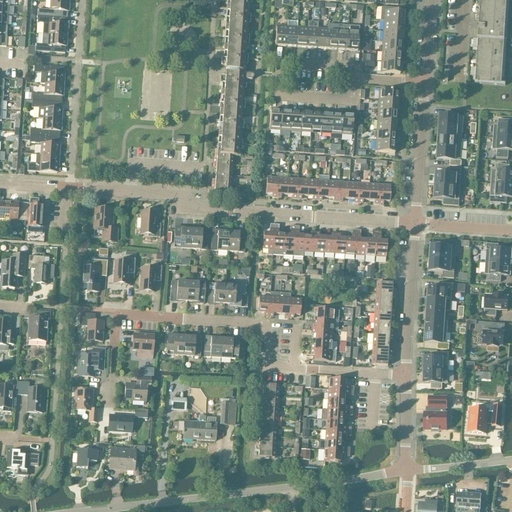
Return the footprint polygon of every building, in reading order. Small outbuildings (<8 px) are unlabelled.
[(37,10),(37,17),(38,17),(66,19),(67,13),(68,13),(69,1),(50,0),(49,11),(37,10)] [(221,84),(217,155),(237,157),(237,151),(241,151),(242,142),(238,142),(239,130),(243,131),(243,122),(239,122),(240,110),(244,110),(245,101),(241,101),(241,90),(245,90),(246,85),(242,85),(242,80),(250,81),(251,81),(252,81),(252,80),(253,80),(253,79),(253,78),(253,77),(253,76),(252,76),(251,75),(250,75),(242,75),(243,65),(247,66),(248,57),(244,57),(244,45),(248,45),(249,36),(245,36),(246,25),(250,25),(250,16),(246,16),(247,4),(251,5),(251,0),(226,0),(223,59),(221,59),(220,67),(225,67),(225,77),(220,77),(219,84),(221,84)] [(480,0),(479,13),(477,40),(475,84),(505,86),(505,85),(501,85),(506,0),(480,0)] [(288,2),(275,1),(275,9),(281,10),(282,6),(288,6),(288,2)] [(0,6),(0,16),(3,17),(8,17),(8,7),(3,6),(0,6)] [(380,8),(380,22),(383,22),(403,23),(403,13),(401,13),(401,10),(380,8)] [(38,17),(38,22),(39,22),(39,24),(42,24),(42,35),(48,35),(67,37),(67,25),(66,25),(66,19),(38,17)] [(287,28),(285,47),(295,48),(297,28),(297,22),(287,22),(287,28)] [(383,22),(383,32),(402,34),(403,23),(383,22)] [(327,30),(326,50),(336,50),(338,31),(338,26),(328,25),(327,30)] [(338,31),(336,50),(346,51),(348,32),(348,27),(338,26),(338,31)] [(276,27),(275,46),(285,47),(287,28),(276,27)] [(348,32),(346,51),(357,52),(359,32),(359,27),(348,27),(348,32)] [(297,28),(295,48),(306,48),(307,29),(297,28)] [(307,29),(306,48),(316,49),(317,30),(307,29)] [(317,30),(316,49),(326,50),(327,30),(317,30)] [(383,32),(382,42),(401,44),(402,34),(383,32)] [(35,47),(35,52),(64,54),(65,48),(66,48),(67,37),(48,35),(42,35),(41,45),(35,45),(35,47)] [(382,42),(381,53),(401,54),(401,44),(382,42)] [(28,47),(27,56),(28,56),(33,56),(35,56),(35,52),(35,47),(28,47)] [(381,53),(381,63),(400,64),(401,54),(381,53)] [(381,63),(380,74),(399,75),(400,64),(381,63)] [(34,67),(33,74),(40,74),(39,85),(45,85),(63,86),(64,75),(63,75),(63,68),(34,67)] [(32,95),(31,102),(61,104),(61,97),(63,97),(63,86),(45,85),(44,96),(32,95)] [(379,91),(378,101),(397,102),(398,92),(379,91)] [(378,101),(377,111),(397,113),(397,102),(378,101)] [(31,102),(31,109),(38,109),(37,120),(42,120),(61,121),(62,110),(61,110),(61,104),(31,102)] [(269,131),(280,132),(281,112),(270,111),(269,131)] [(377,111),(377,122),(396,123),(397,113),(377,111)] [(281,112),(280,132),(290,132),(291,113),(281,112)] [(291,113),(290,132),(300,133),(301,113),(291,113)] [(301,113),(300,133),(310,134),(312,114),(301,113)] [(312,114),(310,134),(320,134),(322,115),(312,114)] [(322,115),(320,134),(331,135),(332,115),(322,115)] [(332,115),(331,135),(341,136),(342,116),(332,115)] [(342,116),(341,136),(352,136),(353,117),(342,116)] [(440,116),(439,127),(463,129),(463,118),(440,116)] [(30,130),(29,137),(59,139),(59,132),(60,132),(61,121),(42,120),(42,131),(30,130)] [(493,138),(511,139),(511,126),(511,121),(498,120),(498,126),(494,126),(493,138)] [(377,122),(376,132),(395,133),(396,123),(377,122)] [(439,127),(438,138),(462,140),(463,129),(439,127)] [(376,132),(375,142),(395,143),(395,133),(376,132)] [(29,142),(29,144),(41,145),(40,155),(59,156),(60,145),(58,145),(59,139),(29,137),(29,142)] [(438,138),(437,151),(461,152),(462,140),(438,138)] [(511,153),(511,139),(493,138),(492,151),(497,151),(496,159),(508,159),(508,153),(511,153)] [(374,153),(394,154),(395,143),(375,142),(374,153)] [(437,151),(437,160),(450,161),(449,167),(461,168),(461,161),(460,161),(461,152),(437,151)] [(27,165),(27,172),(56,174),(57,167),(58,167),(59,156),(40,155),(35,155),(35,165),(27,165)] [(213,161),(212,165),(232,167),(233,157),(237,157),(217,155),(216,161),(213,161)] [(212,165),(212,170),(216,170),(215,176),(231,177),(232,167),(212,165)] [(497,173),(491,173),(490,186),(511,187),(511,174),(509,174),(509,166),(498,165),(497,173)] [(435,187),(460,189),(461,170),(450,169),(449,175),(436,174),(435,187)] [(211,181),(211,186),(231,187),(231,177),(215,176),(215,181),(211,181)] [(266,179),(265,195),(272,195),(271,199),(276,199),(277,180),(266,179)] [(277,180),(276,199),(280,200),(280,196),(286,196),(287,180),(277,180)] [(287,180),(286,196),(292,197),(292,200),(296,201),(297,181),(287,180)] [(297,181),(296,201),(301,201),(301,197),(307,198),(308,181),(297,181)] [(308,181),(307,198),(312,198),(312,202),(316,202),(318,182),(308,181)] [(318,182),(316,202),(321,202),(321,199),(327,199),(328,183),(318,182)] [(328,183),(327,199),(333,200),(333,203),(337,203),(338,184),(328,183)] [(338,184),(337,203),(342,204),(342,200),(348,200),(349,184),(338,184)] [(349,184),(348,200),(353,201),(353,204),(357,205),(359,185),(349,184)] [(359,185),(357,205),(362,205),(362,201),(368,202),(369,186),(359,185)] [(211,186),(211,190),(214,190),(214,197),(230,198),(231,187),(211,186)] [(369,186),(368,202),(374,202),(373,206),(378,206),(379,186),(369,186)] [(379,186),(378,206),(382,206),(383,203),(389,203),(390,187),(379,186)] [(489,198),(489,204),(500,205),(506,205),(507,199),(511,199),(511,187),(490,186),(490,198),(489,198)] [(459,207),(460,189),(435,187),(434,200),(443,201),(443,206),(459,207)] [(23,205),(22,221),(28,222),(27,234),(42,235),(42,229),(43,206),(38,206),(38,200),(32,199),(31,199),(31,200),(30,200),(29,200),(29,201),(29,205),(23,205)] [(0,219),(2,220),(2,226),(9,226),(10,220),(22,221),(23,205),(0,203),(0,219)] [(112,210),(96,209),(94,231),(102,231),(102,243),(116,244),(117,230),(110,229),(112,210)] [(142,212),(140,236),(152,237),(152,238),(159,239),(160,225),(154,225),(155,213),(142,212)] [(263,234),(262,250),(268,251),(267,256),(272,256),(274,226),(270,225),(269,235),(263,234)] [(274,226),(272,256),(282,257),(284,236),(278,235),(279,226),(274,226)] [(284,236),(282,257),(292,257),(294,227),(290,227),(289,236),(284,236)] [(294,227),(292,257),(303,258),(303,253),(304,237),(298,237),(299,227),(294,227)] [(175,249),(190,250),(191,231),(181,230),(181,229),(176,228),(174,228),(173,249),(175,249)] [(191,231),(190,250),(204,251),(207,251),(208,230),(206,230),(201,230),(201,232),(191,231)] [(212,252),(227,253),(228,233),(218,233),(219,231),(213,231),(212,230),(210,252),(212,252)] [(345,240),(344,256),(354,257),(356,231),(351,231),(351,240),(345,240)] [(356,231),(354,257),(364,257),(365,241),(360,241),(360,231),(356,231)] [(228,233),(227,253),(242,253),(242,254),(244,254),(245,233),(243,232),(243,233),(238,232),(238,234),(228,233)] [(365,241),(364,257),(374,258),(376,232),(372,232),(371,241),(365,241)] [(376,232),(374,258),(385,259),(386,242),(380,242),(381,233),(376,232)] [(304,237),(303,253),(313,254),(314,234),(310,234),(310,237),(304,237)] [(314,234),(313,254),(323,254),(325,238),(319,238),(319,234),(314,234)] [(325,238),(323,254),(334,255),(335,235),(331,235),(330,239),(325,238)] [(335,235),(334,255),(344,256),(345,240),(339,239),(340,236),(335,235)] [(430,246),(429,259),(455,261),(456,243),(445,242),(445,247),(430,246)] [(485,263),(510,265),(511,251),(498,250),(498,245),(487,244),(485,263)] [(0,287),(0,288),(15,289),(16,278),(23,279),(25,257),(12,256),(12,263),(2,262),(0,287)] [(43,266),(44,258),(29,257),(28,270),(35,270),(34,284),(40,285),(40,286),(45,286),(45,285),(47,285),(48,267),(43,266)] [(116,261),(114,285),(126,286),(127,274),(134,275),(135,260),(128,259),(128,262),(116,261)] [(429,259),(429,271),(443,272),(443,278),(453,279),(455,261),(429,259)] [(84,268),(83,285),(89,285),(88,293),(98,293),(98,282),(97,281),(98,277),(106,278),(107,262),(93,261),(92,269),(84,268)] [(509,278),(510,265),(485,263),(485,275),(487,275),(486,282),(500,283),(501,278),(509,278)] [(142,269),(140,293),(153,294),(154,282),(160,282),(161,267),(154,267),(154,270),(142,269)] [(177,302),(186,302),(188,283),(173,282),(171,282),(169,303),(171,303),(177,303),(177,302)] [(188,283),(186,302),(196,303),(196,305),(201,305),(203,305),(205,284),(202,284),(188,283)] [(376,283),(375,294),(395,295),(395,291),(392,291),(392,284),(376,283)] [(214,304),(224,305),(225,285),(210,285),(210,284),(208,284),(207,305),(209,306),(209,305),(214,306),(214,304)] [(428,289),(427,300),(445,302),(451,302),(452,291),(453,284),(441,284),(441,289),(428,289)] [(225,285),(224,305),(233,305),(233,307),(239,307),(240,308),(242,286),(240,286),(225,285)] [(269,298),(268,318),(272,319),(273,315),(278,315),(280,294),(270,293),(269,298)] [(280,294),(278,315),(284,316),(284,319),(288,320),(290,295),(280,294)] [(375,294),(375,304),(391,305),(391,300),(395,300),(395,295),(375,294)] [(290,295),(288,320),(293,320),(293,316),(299,317),(301,300),(290,300),(290,295)] [(485,297),(484,311),(485,311),(484,316),(496,317),(496,311),(507,312),(508,298),(504,298),(492,297),(485,297)] [(259,298),(257,314),(264,314),(264,318),(268,318),(269,298),(259,298)] [(427,300),(427,311),(444,312),(450,312),(450,302),(445,302),(427,300)] [(375,304),(374,314),(394,316),(394,311),(390,311),(391,305),(375,304)] [(316,315),(316,321),(332,322),(332,321),(338,321),(338,311),(331,311),(331,308),(323,307),(323,310),(313,310),(313,315),(316,315)] [(427,311),(426,321),(443,323),(444,312),(427,311)] [(36,319),(29,319),(27,342),(45,343),(47,321),(50,321),(50,313),(36,312),(36,319)] [(87,326),(86,342),(102,343),(103,323),(94,322),(94,315),(80,314),(79,325),(87,326)] [(374,314),(373,325),(389,326),(390,320),(393,320),(394,316),(374,314)] [(10,322),(0,321),(0,346),(8,347),(8,345),(15,346),(16,334),(9,333),(10,322)] [(312,326),(312,331),(332,332),(332,322),(316,321),(316,326),(312,326)] [(426,321),(425,332),(443,333),(446,333),(446,324),(443,324),(443,323),(426,321)] [(478,333),(477,346),(487,346),(487,348),(498,349),(498,347),(503,347),(503,334),(493,334),(494,324),(480,323),(479,333),(478,333)] [(373,325),(373,335),(392,336),(393,332),(389,331),(389,326),(373,325)] [(315,335),(315,341),(331,342),(332,332),(312,331),(311,335),(315,335)] [(425,332),(424,344),(437,344),(437,350),(448,351),(449,345),(445,344),(446,333),(443,333),(425,332)] [(133,335),(132,351),(137,352),(137,359),(151,360),(153,337),(133,335)] [(168,356),(183,357),(183,348),(184,338),(174,337),(174,335),(169,335),(167,335),(166,356),(168,356)] [(373,335),(372,345),(388,346),(388,340),(392,340),(392,336),(373,335)] [(183,348),(183,357),(198,358),(200,358),(201,337),(199,337),(194,337),(194,338),(184,338),(183,348)] [(205,358),(220,359),(221,340),(212,339),(212,338),(206,337),(205,337),(203,358),(205,358)] [(221,340),(220,359),(235,360),(237,360),(238,339),(236,339),(231,339),(231,341),(221,340)] [(311,347),(310,351),(330,352),(331,342),(315,341),(314,347),(311,347)] [(372,345),(371,355),(391,356),(391,352),(388,352),(388,346),(372,345)] [(79,355),(77,377),(93,378),(94,365),(102,366),(103,351),(93,351),(93,356),(79,355)] [(313,362),(330,363),(335,363),(335,353),(330,352),(310,351),(310,356),(314,356),(313,362)] [(424,359),(424,372),(448,372),(448,353),(437,353),(437,359),(424,359)] [(371,355),(370,366),(387,367),(387,361),(391,361),(391,356),(371,355)] [(424,372),(423,384),(430,384),(430,390),(442,390),(442,384),(448,384),(448,372),(424,372)] [(125,385),(124,401),(146,402),(147,387),(150,387),(151,378),(141,377),(140,386),(125,385)] [(306,378),(305,389),(314,390),(315,379),(306,378)] [(328,380),(328,390),(353,392),(353,388),(344,387),(345,381),(328,380)] [(26,413),(42,414),(43,390),(28,389),(29,384),(17,383),(16,396),(27,397),(26,413)] [(262,391),(262,396),(278,397),(279,387),(259,385),(259,390),(262,391)] [(0,409),(2,409),(2,413),(10,413),(12,388),(0,387),(0,409)] [(75,390),(74,411),(89,412),(88,423),(97,424),(97,411),(91,411),(92,391),(75,390)] [(328,390),(327,401),(343,402),(344,396),(353,397),(353,392),(328,390)] [(258,402),(257,406),(277,408),(278,397),(262,396),(261,402),(258,402)] [(424,414),(424,431),(431,431),(431,433),(439,433),(439,431),(446,431),(446,414),(445,414),(445,409),(446,409),(446,398),(429,398),(429,409),(430,409),(430,414),(424,414)] [(170,411),(185,412),(186,400),(171,399),(170,411)] [(304,399),(304,407),(311,407),(312,400),(304,399)] [(221,400),(220,425),(227,426),(228,400),(221,400)] [(327,401),(326,411),(352,412),(352,408),(343,407),(343,402),(327,401)] [(470,409),(469,434),(486,435),(486,424),(492,424),(492,427),(500,427),(502,406),(493,405),(493,412),(487,412),(487,410),(470,409)] [(261,411),(260,417),(277,418),(277,408),(257,406),(257,411),(261,411)] [(322,410),(321,421),(326,421),(342,422),(342,416),(352,417),(352,412),(326,411),(322,410)] [(109,417),(108,433),(131,434),(132,418),(134,418),(134,412),(127,411),(126,418),(109,417)] [(134,412),(134,418),(147,419),(147,412),(134,411),(134,412)] [(184,422),(183,432),(182,432),(182,435),(183,435),(183,440),(215,442),(216,424),(205,424),(205,417),(199,417),(199,423),(184,422)] [(256,422),(256,427),(276,428),(277,418),(260,417),(260,422),(256,422)] [(326,421),(325,431),(351,433),(351,428),(342,428),(342,422),(326,421)] [(259,431),(259,437),(275,438),(276,428),(256,427),(256,431),(259,431)] [(325,431),(324,441),(341,442),(341,437),(350,437),(351,433),(325,431)] [(255,443),(255,447),(275,448),(275,438),(259,437),(259,443),(255,443)] [(318,441),(318,451),(324,452),(349,453),(349,449),(340,448),(341,442),(324,441),(318,441)] [(77,451),(76,469),(87,470),(87,463),(96,463),(97,452),(102,453),(103,448),(91,447),(91,452),(77,451)] [(258,458),(274,459),(275,448),(255,447),(255,452),(258,452),(258,458)] [(111,450),(109,468),(124,469),(124,471),(133,471),(134,454),(118,453),(119,451),(111,450)] [(301,451),(300,461),(309,461),(309,451),(301,451)] [(7,452),(6,469),(16,470),(17,471),(17,476),(27,477),(28,467),(38,467),(39,455),(24,454),(24,452),(18,452),(18,453),(7,452)] [(324,452),(323,462),(339,463),(340,457),(349,458),(349,453),(324,452)] [(457,509),(456,511),(467,511),(469,495),(458,494),(457,509)] [(469,495),(467,511),(479,511),(480,510),(480,496),(469,495)] [(436,511),(437,504),(426,503),(425,506),(419,505),(418,511),(436,511)]
